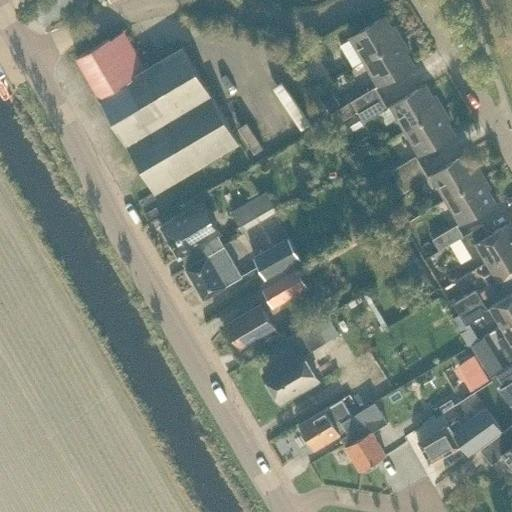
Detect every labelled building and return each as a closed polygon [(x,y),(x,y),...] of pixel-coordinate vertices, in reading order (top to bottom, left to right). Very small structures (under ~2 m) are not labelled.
[(394,27),(392,28),(384,16),(350,37),(364,61),(402,39),(394,27)] [(123,31),(110,39),(109,37),(77,56),(100,95),(99,96),(155,192),(239,142),(183,46),(149,66),(147,61),(142,64),(123,31)] [(264,52),(267,42),(236,31),(233,41),(264,52)] [(406,52),(409,51),(402,39),(364,61),(379,85),(414,64),(406,52)] [(306,63),(320,87),(331,80),(317,56),(306,63)] [(304,98),(314,93),(300,66),(290,71),(304,98)] [(435,95),(433,97),(426,85),(391,105),(405,129),(443,107),(435,95)] [(329,86),(317,93),(328,112),(339,106),(329,86)] [(357,112),(382,97),(376,87),(375,87),(368,91),(329,114),(334,122),(337,121),(338,123),(357,112)] [(364,122),(388,107),(382,97),(357,112),(364,122)] [(294,100),(250,128),(262,147),(306,119),(294,100)] [(447,121),(450,119),(443,107),(405,129),(420,154),(454,133),(447,121)] [(356,115),(342,124),(348,133),(362,124),(356,115)] [(476,164),(474,165),(466,153),(432,174),(446,199),(483,176),(476,164)] [(392,170),(392,171),(383,176),(389,186),(422,166),(416,155),(392,170)] [(428,176),(422,166),(389,186),(394,194),(403,189),(404,191),(428,176)] [(488,190),(490,188),(483,176),(446,199),(460,223),(495,202),(488,190)] [(267,191),(231,211),(239,226),(236,227),(238,231),(232,235),(234,238),(243,233),(242,231),(278,210),(279,212),(290,205),(285,197),(274,203),(267,191)] [(186,266),(213,250),(224,244),(219,235),(222,233),(203,201),(190,208),(161,225),(180,257),(180,256),(186,266)] [(460,237),(472,257),(482,251),(487,261),(511,246),(511,229),(508,223),(490,234),(483,223),(460,237)] [(460,237),(463,235),(457,225),(433,239),(439,249),(460,237)] [(301,258),(289,237),(254,257),(257,263),(265,278),(301,258)] [(224,245),(216,250),(186,268),(204,298),(242,276),(224,245)] [(396,254),(411,278),(425,269),(410,245),(396,254)] [(498,280),(511,272),(511,246),(487,261),(493,270),(484,276),(489,285),(498,280)] [(297,269),(263,289),(270,301),(282,294),(285,300),(307,288),(297,269)] [(453,303),(460,313),(482,300),(476,289),(453,303)] [(496,316),(501,325),(511,317),(511,292),(490,305),(491,307),(488,309),(482,300),(460,313),(460,314),(453,318),(463,333),(469,329),(466,325),(483,315),(486,321),(496,316)] [(274,326),(261,303),(227,323),(241,346),(274,326)] [(511,317),(501,325),(511,343),(503,349),(510,359),(511,357),(511,317)] [(328,320),(317,326),(326,342),(337,335),(328,320)] [(317,326),(314,322),(288,337),(297,353),(264,372),(281,402),(319,380),(304,354),(326,342),(317,326)] [(484,337),(471,345),(480,360),(493,352),(484,337)] [(511,363),(491,376),(498,388),(511,379),(511,363)] [(325,409),(300,423),(302,427),(300,428),(305,436),(306,435),(314,448),(339,434),(341,437),(348,434),(347,433),(341,422),(352,415),(342,399),(325,409)] [(348,434),(341,437),(343,440),(346,446),(347,445),(361,469),(365,467),(366,470),(376,464),(374,461),(386,454),(372,431),(387,422),(375,402),(356,413),(352,415),(341,422),(347,433),(348,434)] [(450,423),(418,441),(430,463),(462,445),(469,454),(470,454),(479,447),(502,430),(485,406),(454,429),(450,423)] [(511,423),(510,426),(492,439),(480,448),(482,450),(492,463),(502,455),(511,466),(511,423)]
